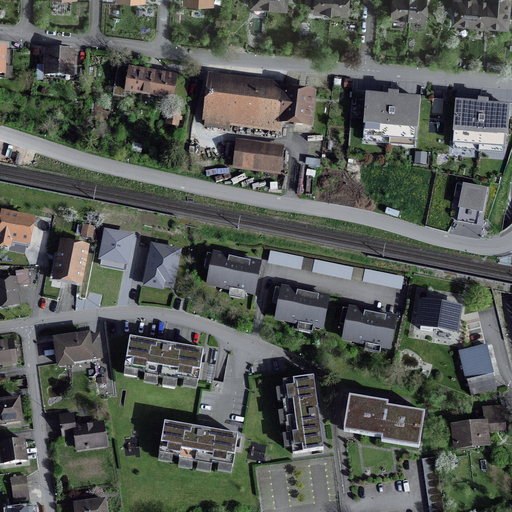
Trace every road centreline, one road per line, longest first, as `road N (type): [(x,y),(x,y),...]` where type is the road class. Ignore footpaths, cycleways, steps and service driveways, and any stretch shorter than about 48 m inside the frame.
road 1 (residential): [(0,133),(80,160),(347,212),(438,238),(483,246),(511,240)]
road 2 (residential): [(24,321),(96,311),(177,316),(272,353)]
road 3 (residential): [(24,321),(50,511)]
road 4 (residential): [(363,70),(511,82)]
road 5 (residential): [(229,59),(363,70)]
